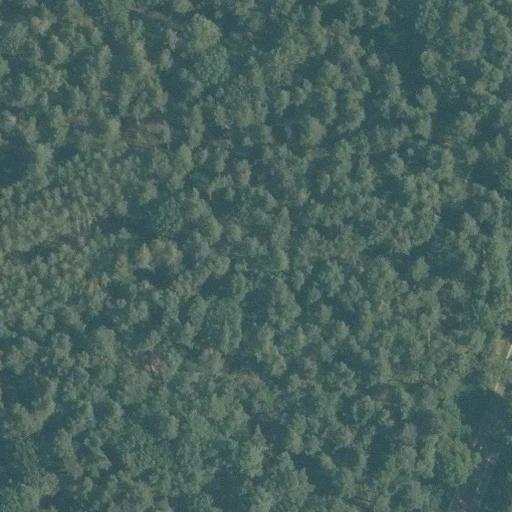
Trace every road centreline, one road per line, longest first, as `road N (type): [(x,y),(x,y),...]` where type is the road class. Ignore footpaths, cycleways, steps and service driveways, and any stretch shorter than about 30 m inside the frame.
road 1 (track): [(511,123),(481,110),(214,103),(150,19),(94,0)]
road 2 (tertiary): [(459,511),(511,368)]
